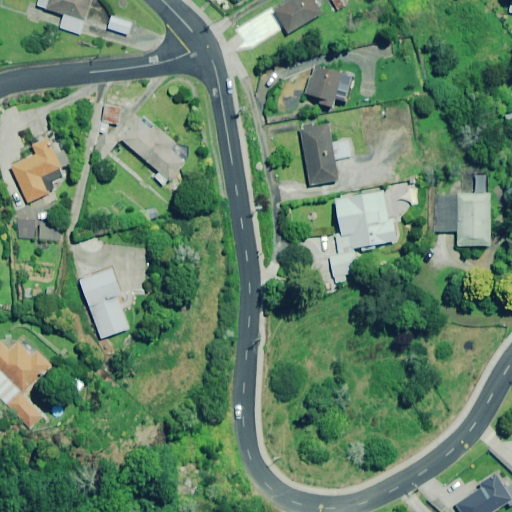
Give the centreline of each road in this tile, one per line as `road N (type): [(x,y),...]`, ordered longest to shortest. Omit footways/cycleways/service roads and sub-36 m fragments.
road 1 (residential): [(203,46),(219,87),(249,285),(248,450),(272,496),(340,508),(396,488),(450,449),(511,357)]
road 2 (residential): [(0,88),(147,65),(203,46)]
